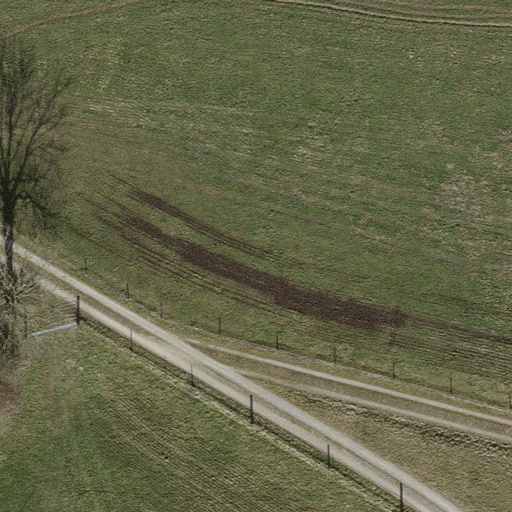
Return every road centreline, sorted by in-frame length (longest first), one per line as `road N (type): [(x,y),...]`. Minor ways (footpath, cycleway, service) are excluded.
road 1 (track): [(427,511),(0,248)]
road 2 (track): [(165,347),(511,429)]
